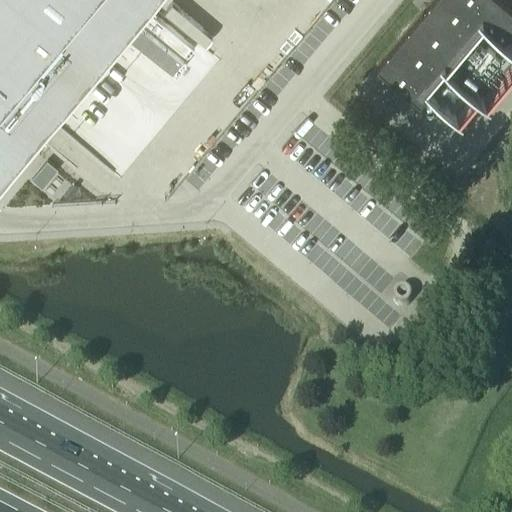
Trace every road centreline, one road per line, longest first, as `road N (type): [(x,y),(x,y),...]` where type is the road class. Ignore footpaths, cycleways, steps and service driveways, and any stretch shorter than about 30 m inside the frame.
road 1 (unclassified): [(376,0),(201,205),(0,222)]
road 2 (motorway): [(168,511),(0,422)]
